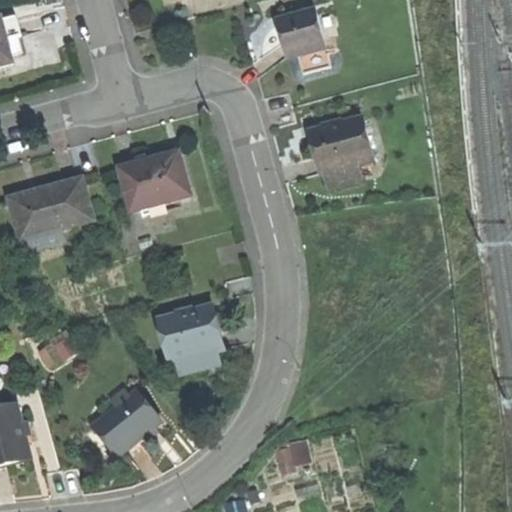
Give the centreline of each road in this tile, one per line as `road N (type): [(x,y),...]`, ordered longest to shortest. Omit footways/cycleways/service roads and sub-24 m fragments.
road 1 (residential): [(129,101),(198,83),(237,97),(279,249),(285,312),(268,394),(242,443),(194,485),(136,511)]
road 2 (residential): [(129,101),(0,131)]
